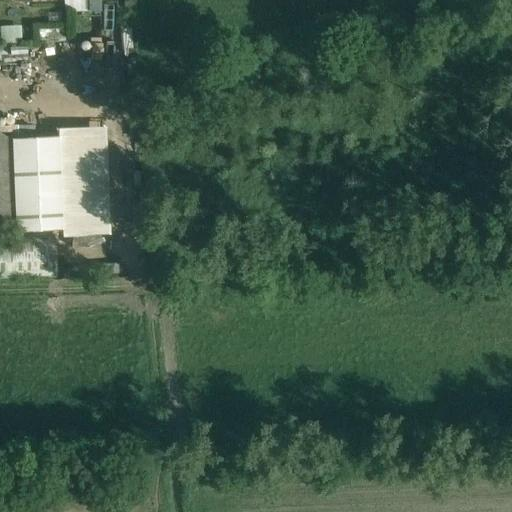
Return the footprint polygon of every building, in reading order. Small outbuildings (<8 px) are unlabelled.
[(64,0),(65,12),(89,11),(88,0),(64,0)] [(124,0),(125,10),(134,9),(133,0),(124,0)] [(54,20),(29,19),(28,36),(53,37),(54,20)] [(10,56),(27,55),(26,48),(10,49),(10,56)] [(0,275),(57,272),(56,229),(61,229),(62,233),(110,232),(107,129),(59,130),(59,138),(13,140),(12,136),(8,135),(1,131),(1,129),(0,128),(0,275)]
